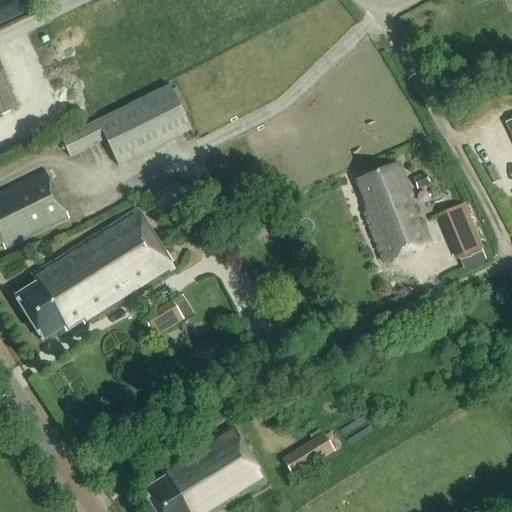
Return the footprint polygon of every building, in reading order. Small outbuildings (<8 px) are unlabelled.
[(0,0),(0,25),(30,11),(24,0),(0,0)] [(37,0),(24,0),(30,11),(40,6),(37,0)] [(0,114),(16,107),(0,75),(0,114)] [(61,140),(70,159),(106,142),(119,168),(191,132),(169,87),(61,140)] [(511,119),(503,124),(511,141),(511,119)] [(399,164),(356,181),(368,212),(363,214),(383,265),(431,246),(399,164)] [(0,195),(0,245),(2,245),(5,250),(69,219),(46,173),(0,195)] [(425,174),(413,179),(418,191),(430,186),(425,174)] [(463,204),(437,215),(442,227),(468,217),(463,204)] [(31,277),(36,284),(13,299),(41,343),(63,329),(66,333),(82,323),(85,327),(175,271),(137,211),(31,277)] [(180,296),(141,320),(152,339),(191,315),(180,296)] [(169,470),(172,475),(142,493),(154,511),(219,511),(266,483),(233,430),(169,470)] [(293,478),(334,450),(322,431),(281,459),(293,478)]
